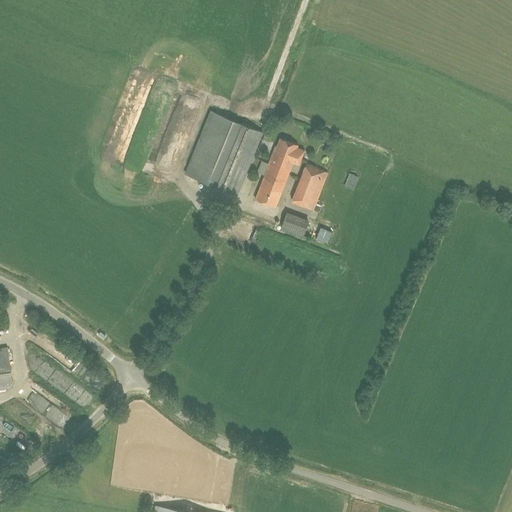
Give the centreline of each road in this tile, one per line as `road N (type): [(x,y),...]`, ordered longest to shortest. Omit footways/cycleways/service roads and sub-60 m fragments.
road 1 (unclassified): [(133,377),(229,446),(420,511)]
road 2 (unclassified): [(0,488),(68,442),(133,377)]
road 3 (unclassified): [(133,377),(69,319),(0,276)]
